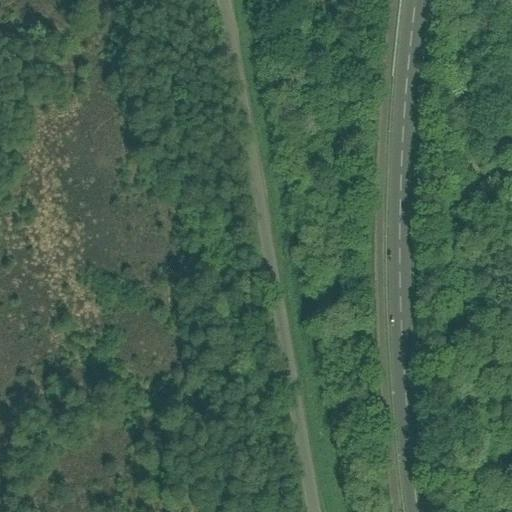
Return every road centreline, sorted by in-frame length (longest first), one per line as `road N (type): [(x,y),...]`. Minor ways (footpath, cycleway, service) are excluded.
road 1 (track): [(313,511),(215,0)]
road 2 (unclassified): [(417,511),(400,192),(416,0)]
